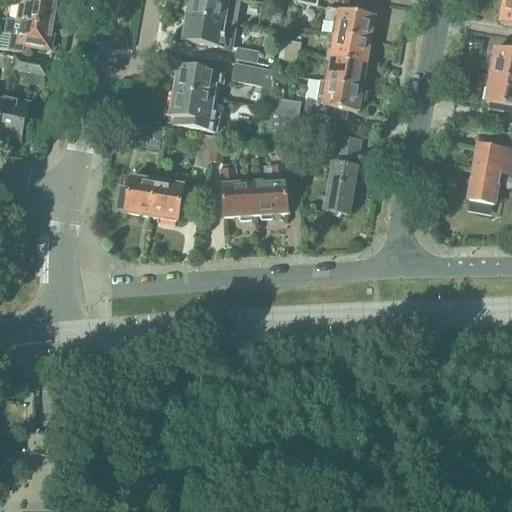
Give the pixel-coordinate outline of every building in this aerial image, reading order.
[(25,0),(17,0),(14,22),(53,29),(57,6),(56,5),(26,0),(25,0)] [(187,3),(185,18),(223,25),(236,27),(240,2),(228,0),(226,0),(190,0),(190,4),(187,3)] [(270,0),(270,7),(283,9),(284,0),(270,0)] [(294,0),(294,4),(317,8),(318,0),(294,0)] [(511,2),(500,0),(498,13),(501,13),(498,25),(511,27),(511,2)] [(270,7),(268,17),(281,19),(283,9),(270,7)] [(325,9),(323,19),(337,22),(335,37),(373,44),(375,31),(373,31),(375,18),(325,9)] [(185,18),(183,30),(185,30),(183,44),(223,51),(231,52),(236,27),(223,25),(185,18)] [(6,21),(3,35),(11,37),(8,52),(22,54),(23,47),(50,52),(53,29),(14,22),(6,21)] [(328,52),(327,60),(366,67),(368,55),(371,55),(373,44),(335,37),(332,53),(328,52)] [(282,42),(280,51),(285,52),(299,55),(300,46),(286,43),(282,42)] [(489,63),(487,74),(490,75),(490,78),(511,81),(511,53),(494,50),(492,63),(489,63)] [(237,51),(235,62),(256,66),(259,54),(237,51)] [(280,51),(279,61),(283,62),(297,64),(299,55),(285,52),(280,51)] [(14,58),(12,71),(45,77),(48,64),(14,58)] [(327,60),(325,68),(329,68),(326,85),(365,92),(367,79),(364,78),(366,67),(327,60)] [(235,66),(232,83),(273,91),(276,74),(235,66)] [(175,77),(172,94),(213,101),(216,85),(222,86),(224,75),(179,67),(177,78),(175,77)] [(511,81),(490,78),(485,104),(488,105),(486,111),(502,114),(503,108),(511,109),(511,81)] [(306,102),(305,112),(315,114),(314,116),(313,116),(312,117),(312,118),(314,118),(315,118),(317,118),(318,118),(320,118),(321,119),(323,119),(324,119),(325,120),(327,120),(328,121),(329,121),(330,120),(329,119),(328,119),(326,118),(327,116),(341,119),(342,112),(347,113),(358,115),(360,102),(363,103),(365,92),(326,85),(320,84),(318,97),(317,101),(317,103),(306,102)] [(171,119),(169,126),(180,128),(214,134),(218,114),(211,113),(213,101),(172,94),(170,108),(172,108),(171,119)] [(265,133),(265,137),(295,135),(300,104),(272,99),(265,133)] [(5,101),(0,126),(0,139),(21,144),(21,139),(26,138),(27,133),(24,130),(29,106),(14,103),(5,101)] [(141,126),(138,147),(162,151),(166,130),(141,126)] [(234,128),(232,141),(263,146),(265,137),(265,133),(234,128)] [(511,135),(499,135),(498,148),(511,149),(511,135)] [(200,136),(195,168),(207,170),(208,163),(212,138),(200,136)] [(212,138),(208,163),(221,165),(225,141),(212,138)] [(335,158),(325,213),(347,217),(360,142),(338,138),(338,140),(328,138),(325,157),(335,158)] [(294,139),(280,140),(282,164),(295,163),(294,139)] [(475,157),(468,202),(494,207),(499,175),(511,177),(511,170),(511,153),(477,148),(475,157)] [(264,185),(253,185),(255,218),(260,218),(262,221),(271,221),(271,217),(288,216),(286,168),(270,169),(263,170),(264,185)] [(234,172),(219,173),(222,221),(239,219),(241,222),(249,222),(250,219),(255,218),(253,185),(235,186),(234,172)] [(119,191),(115,213),(124,214),(124,215),(150,219),(156,183),(154,183),(130,179),(127,192),(119,191)] [(156,183),(150,219),(177,223),(178,219),(180,219),(182,205),(180,205),(183,184),(155,179),(154,183),(156,183)]
